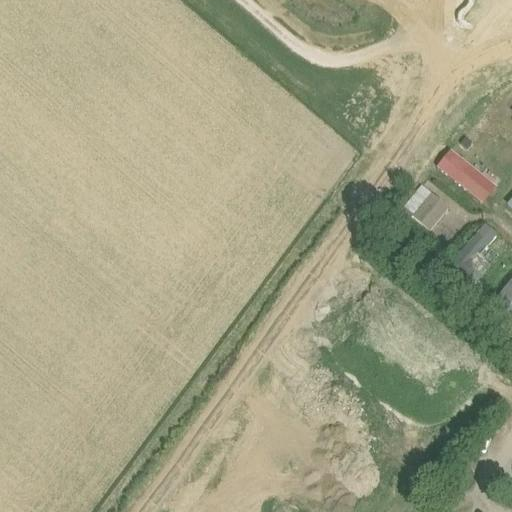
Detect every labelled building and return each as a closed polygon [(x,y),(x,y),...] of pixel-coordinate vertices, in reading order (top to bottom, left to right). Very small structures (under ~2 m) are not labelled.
[(413,218),(414,216),(404,208),(393,220),(403,229),(413,218)] [(496,237),(485,227),(447,268),(471,290),(490,270),(477,258),(496,237)] [(433,287),(445,297),(454,287),(442,276),(433,287)] [(511,281),(492,305),(511,321),(511,281)] [(468,299),(475,305),(484,294),(477,288),(468,299)]
